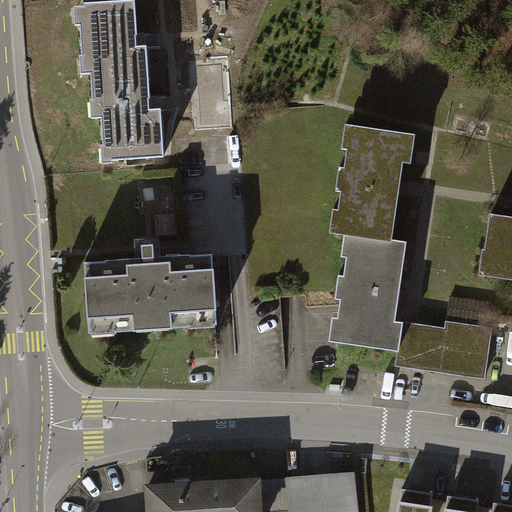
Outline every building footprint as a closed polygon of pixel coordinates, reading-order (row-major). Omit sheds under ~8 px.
[(135,0),(111,0),(72,2),(76,71),(83,70),(86,114),(95,114),(98,170),(162,167),(159,105),(151,105),(148,41),(138,42),(135,0)] [(415,136),(346,125),(328,241),(351,245),(337,340),(398,349),(396,364),(483,377),(495,301),(449,294),(444,329),(399,322),(406,280),(411,245),(389,241),(397,187),(401,161),(411,163),(415,136)] [(511,222),(485,218),(475,276),(511,282),(511,222)] [(212,256),(83,262),(87,336),(216,330),(212,256)] [(206,484),(150,488),(151,511),(352,511),(350,474),(206,484)] [(438,511),(441,496),(405,490),(401,511),(438,511)] [(487,511),(489,506),(454,499),(451,511),(487,511)]
